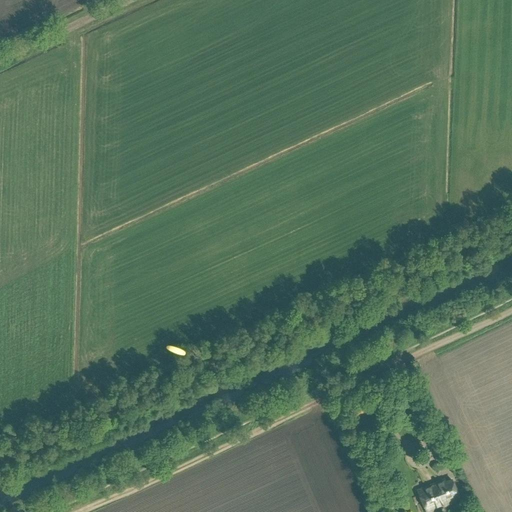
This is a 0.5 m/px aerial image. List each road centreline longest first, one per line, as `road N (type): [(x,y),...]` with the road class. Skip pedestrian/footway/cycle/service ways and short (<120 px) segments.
road 1 (track): [(511,310),(78,511)]
road 2 (unclassified): [(0,59),(127,0)]
